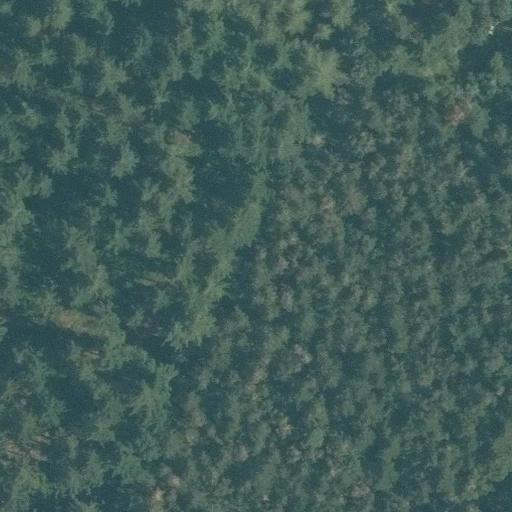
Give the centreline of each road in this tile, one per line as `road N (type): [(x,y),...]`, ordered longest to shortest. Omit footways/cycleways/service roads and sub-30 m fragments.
road 1 (track): [(103,511),(357,0)]
road 2 (unknown): [(443,64),(444,169),(511,252)]
road 3 (unknown): [(324,65),(398,72),(443,64),(493,21),(500,0)]
